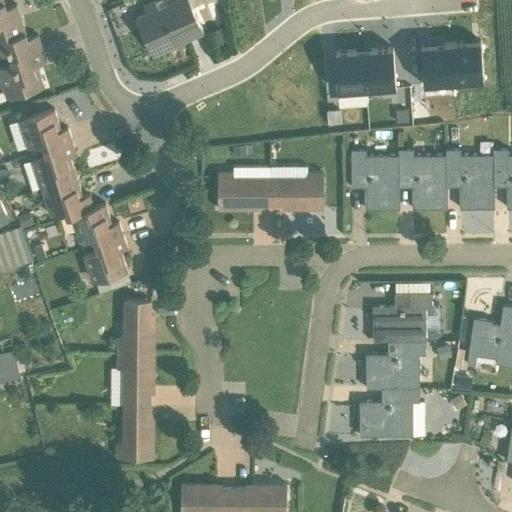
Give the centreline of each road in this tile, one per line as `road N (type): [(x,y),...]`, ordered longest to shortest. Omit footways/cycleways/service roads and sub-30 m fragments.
road 1 (residential): [(339,268),(312,254),(195,254),(195,323),(210,351),(212,423),(232,455)]
road 2 (unclassified): [(453,0),(310,17),(246,66),(143,124)]
road 3 (unclassified): [(305,443),(324,293),(339,268)]
road 4 (unclassified): [(339,268),(367,258),(511,258)]
road 5 (unclassified): [(143,124),(105,79),(79,0)]
